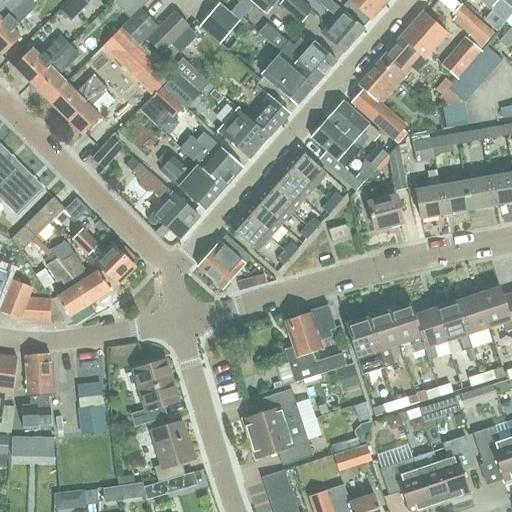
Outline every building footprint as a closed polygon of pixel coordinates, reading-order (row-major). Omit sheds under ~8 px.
[(0,23),(21,3),(23,0),(9,0),(4,6),(1,3),(0,4),(0,23)] [(23,0),(21,3),(0,23),(0,54),(2,56),(21,38),(13,30),(37,7),(29,0),(23,0)] [(86,0),(74,0),(61,13),(70,22),(89,3),(86,0)] [(131,19),(140,10),(140,9),(149,0),(116,0),(114,2),(131,19)] [(249,0),(266,15),(277,2),(273,0),(249,0)] [(298,0),(284,0),(280,5),(301,23),(312,11),(298,0)] [(344,53),(364,30),(329,0),(319,0),(318,2),(336,18),(322,33),(344,53)] [(346,0),(371,22),(390,0),(346,0)] [(472,0),(484,0),(492,7),(506,19),(511,12),(511,10),(510,9),(511,9),(500,0),(467,0),(470,3),(472,0)] [(511,0),(500,0),(511,9),(511,7),(511,0)] [(220,3),(199,27),(219,45),(240,21),(220,3)] [(454,17),(451,21),(481,47),(494,33),(461,4),(451,14),(454,17)] [(122,29),(139,46),(140,47),(159,28),(140,10),(131,19),(122,29)] [(162,55),(190,27),(175,12),(147,40),(162,55)] [(422,13),(379,62),(401,81),(411,69),(418,74),(428,62),(426,59),(447,35),(422,13)] [(267,25),(259,34),(280,52),(317,84),(336,62),(314,42),(310,47),(301,39),(295,46),(289,41),(288,42),(267,25)] [(511,41),(511,26),(511,27),(498,42),(506,49),(511,41)] [(91,59),(108,76),(139,46),(122,29),(91,59)] [(13,68),(31,85),(70,46),(61,37),(40,57),(32,49),(13,68)] [(455,80),(479,53),(464,40),(440,68),(455,80)] [(31,85),(48,102),(66,83),(59,76),(80,56),(70,46),(31,85)] [(140,47),(139,46),(108,76),(108,77),(106,78),(139,110),(161,88),(171,78),(140,47)] [(485,47),(478,56),(494,70),(501,61),(485,47)] [(297,106),(317,84),(280,52),(281,53),(261,75),(297,106)] [(494,70),(478,56),(471,64),(486,78),(494,70)] [(358,86),(346,99),(394,141),(405,127),(380,105),(401,81),(379,62),(358,86)] [(471,64),(463,73),(479,87),(486,78),(471,64)] [(162,88),(186,109),(200,94),(176,73),(162,88)] [(479,87),(463,73),(456,81),(471,95),(479,87)] [(48,102),(65,119),(101,83),(93,75),(76,93),(66,83),(48,102)] [(444,78),(435,89),(442,95),(451,85),(444,78)] [(448,90),(464,103),(471,95),(456,81),(448,90)] [(101,83),(65,119),(82,136),(101,117),(91,108),(108,90),(101,83)] [(188,112),(161,88),(152,98),(179,121),(188,112)] [(238,109),(238,110),(270,137),(290,115),(267,96),(248,118),(238,109)] [(343,103),(326,122),(352,144),(353,143),(362,133),(373,143),(379,135),(343,103)] [(464,103),(443,107),(445,118),(466,114),(464,103)] [(502,119),(511,116),(511,105),(500,108),(502,119)] [(130,106),(123,113),(129,119),(136,112),(130,106)] [(270,137),(238,110),(218,132),(250,160),(270,137)] [(466,114),(445,118),(447,128),(468,125),(466,114)] [(352,144),(326,122),(311,139),(327,153),(320,160),(355,191),(365,180),(359,175),(355,179),(343,169),(360,150),(353,143),(352,144)] [(482,140),(506,136),(504,126),(480,130),(482,140)] [(458,144),(482,140),(480,130),(456,134),(458,144)] [(191,160),(199,167),(224,190),(243,168),(204,133),(196,142),(203,148),(191,160)] [(432,149),(458,144),(456,134),(431,139),(432,149)] [(92,159),(104,170),(123,148),(111,138),(92,159)] [(434,160),(432,149),(431,139),(412,142),(416,163),(434,160)] [(0,145),(0,188),(21,167),(0,145)] [(407,145),(399,146),(400,155),(409,154),(407,145)] [(375,169),(387,156),(377,146),(365,159),(375,169)] [(395,192),(407,190),(400,155),(399,146),(389,158),(395,189),(383,192),(384,198),(368,203),(376,232),(403,226),(395,192)] [(287,166),(313,189),(325,176),(299,152),(287,166)] [(224,190),(199,167),(192,175),(186,170),(186,169),(172,157),(160,171),(179,189),(204,212),(224,190)] [(134,159),(126,167),(132,172),(139,164),(134,159)] [(199,218),(155,178),(139,164),(132,172),(136,175),(135,177),(138,180),(139,186),(146,193),(152,192),(164,203),(153,216),(162,224),(169,230),(180,240),(199,218)] [(302,201),(313,189),(287,166),(276,178),(302,201)] [(21,167),(0,188),(0,200),(17,216),(44,189),(21,167)] [(511,203),(511,172),(488,177),(493,206),(511,203)] [(493,206),(488,177),(464,181),(469,211),(493,206)] [(265,190),(291,214),(302,201),(276,178),(265,190)] [(469,211),(464,181),(440,186),(445,215),(469,211)] [(445,215),(440,186),(415,190),(420,219),(445,215)] [(254,203),(280,226),(291,214),(265,190),(254,203)] [(336,192),(328,202),(335,208),(343,198),(336,192)] [(19,252),(54,219),(63,210),(64,209),(52,197),(10,240),(19,252)] [(64,209),(63,210),(64,211),(70,217),(74,221),(87,209),(76,197),(64,209)] [(335,208),(328,202),(322,209),(328,215),(335,208)] [(243,215),(269,239),(280,226),(254,203),(243,215)] [(64,211),(63,210),(54,219),(61,227),(70,217),(64,211)] [(269,239),(243,215),(231,229),(257,252),(269,239)] [(314,217),(306,227),(313,233),(321,224),(314,217)] [(99,221),(94,226),(100,232),(105,227),(99,221)] [(162,224),(155,231),(162,238),(169,230),(162,224)] [(332,242),(350,237),(347,225),(329,229),(332,242)] [(313,233),(306,227),(299,234),(306,240),(313,233)] [(118,287),(135,271),(136,269),(130,264),(135,258),(125,248),(119,253),(112,246),(104,253),(91,240),(89,241),(81,233),(73,242),(118,287)] [(222,290),(250,259),(226,238),(220,243),(197,268),(222,290)] [(291,242),(283,251),(291,258),(298,249),(291,242)] [(291,258),(283,251),(277,259),(284,265),(291,258)] [(58,258),(56,260),(64,269),(92,304),(111,292),(98,273),(87,280),(82,271),(84,270),(74,254),(60,262),(58,258)] [(51,256),(43,261),(46,266),(54,261),(51,256)] [(69,318),(92,304),(64,269),(56,260),(54,261),(46,266),(57,283),(61,281),(68,292),(57,299),(69,318)] [(0,269),(0,298),(10,273),(0,269)] [(265,275),(252,278),(254,287),(255,287),(268,284),(267,283),(265,275)] [(252,278),(238,282),(240,291),(254,287),(252,278)] [(0,312),(0,313),(18,320),(28,300),(32,289),(12,281),(0,312)] [(478,295),(489,329),(502,324),(505,333),(511,330),(511,293),(503,296),(500,288),(478,295)] [(468,336),(489,329),(478,295),(457,302),(468,336)] [(18,320),(36,321),(37,300),(28,300),(18,320)] [(37,300),(36,321),(49,322),(50,301),(37,300)] [(476,361),(468,336),(457,302),(436,309),(447,342),(458,339),(462,351),(466,350),(470,363),(476,361)] [(415,353),(425,350),(414,316),(415,316),(411,304),(389,311),(400,345),(412,341),(415,353)] [(284,351),(295,383),(346,366),(342,354),(315,363),(312,354),(323,350),(320,341),(332,338),(330,331),(336,329),(329,308),(284,322),(293,348),(284,351)] [(425,350),(428,361),(438,358),(434,347),(447,342),(436,309),(415,316),(414,316),(425,350)] [(383,365),(384,368),(395,365),(389,348),(400,345),(389,311),(368,318),(383,365)] [(368,318),(346,325),(357,359),(362,376),(384,369),(383,365),(368,318)] [(28,404),(52,402),(49,355),(24,357),(28,404)] [(0,392),(12,394),(17,359),(0,356),(0,392)] [(284,360),(271,364),(276,383),(289,380),(284,360)] [(164,406),(176,402),(164,362),(134,372),(146,411),(131,415),(135,428),(168,417),(164,406)] [(354,366),(338,371),(345,390),(361,385),(354,366)] [(481,375),(483,383),(495,379),(493,371),(481,375)] [(471,387),(483,383),(481,375),(469,379),(471,387)] [(438,388),(441,397),(452,393),(450,384),(438,388)] [(100,385),(77,387),(79,409),(102,407),(100,385)] [(493,385),(460,396),(465,409),(497,398),(493,385)] [(428,400),(441,397),(438,388),(426,392),(428,400)] [(265,412),(243,420),(250,440),(287,428),(302,423),(299,412),(291,389),(261,399),(265,412)] [(395,402),(398,410),(410,406),(407,398),(395,402)] [(366,402),(354,406),(359,422),(371,418),(366,402)] [(375,417),(398,410),(395,402),(372,409),(375,417)] [(2,424),(1,432),(11,433),(15,405),(4,404),(2,424)] [(21,405),(22,427),(39,426),(39,424),(51,423),(50,405),(36,406),(36,404),(21,405)] [(438,406),(426,409),(430,421),(441,417),(438,406)] [(418,408),(406,412),(409,421),(421,417),(418,408)] [(398,417),(387,420),(391,430),(401,427),(398,417)] [(421,417),(409,421),(413,433),(425,429),(421,417)] [(181,465),(194,461),(190,446),(188,446),(181,422),(150,431),(161,466),(153,468),(158,483),(159,483),(177,478),(184,475),(181,465)] [(356,438),(359,446),(366,444),(372,422),(361,425),(354,432),(356,438)] [(287,428),(250,440),(256,461),(278,453),(283,466),(313,457),(306,434),(302,423),(287,428)] [(504,482),(511,479),(511,440),(511,438),(500,442),(495,427),(473,434),(483,464),(496,460),(504,482)] [(11,437),(11,455),(23,456),(24,438),(11,437)] [(437,464),(450,500),(470,493),(463,471),(475,467),(465,437),(443,444),(448,460),(437,464)] [(356,438),(345,442),(347,450),(359,446),(356,438)] [(376,469),(408,459),(402,441),(370,451),(376,469)] [(367,447),(350,453),(354,467),(372,462),(367,447)] [(408,511),(415,511),(430,507),(413,458),(380,470),(389,496),(402,492),(408,511)] [(430,507),(450,500),(437,464),(418,470),(414,458),(413,458),(430,507)] [(289,485),(287,481),(284,471),(262,478),(267,492),(289,485)] [(184,475),(177,478),(181,490),(196,485),(193,473),(184,475)] [(134,476),(117,478),(118,486),(123,486),(135,484),(134,476)] [(158,483),(143,488),(147,500),(163,495),(159,483),(158,483)] [(270,503),(292,496),(289,485),(267,492),(270,503)] [(118,486),(103,489),(105,503),(125,500),(123,486),(118,486)] [(342,486),(309,497),(313,511),(379,511),(373,494),(360,499),(348,503),(347,501),(342,486)] [(97,491),(84,492),(85,507),(98,505),(97,491)] [(273,511),(275,511),(295,506),(292,496),(270,503),(273,511)]
